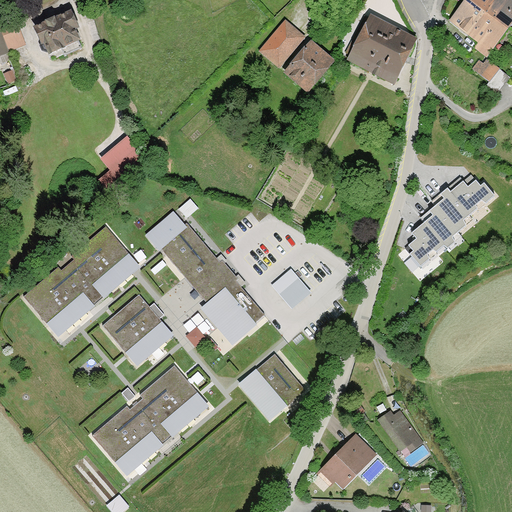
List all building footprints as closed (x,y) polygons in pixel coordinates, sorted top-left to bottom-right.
[(511,32),(511,0),(463,0),(448,22),(495,56),(511,32)] [(83,14),(43,29),(55,60),(95,46),(83,14)] [(371,15),(349,57),(394,80),(415,38),(371,15)] [(288,16),(261,45),(316,96),(343,67),(288,16)] [(0,17),(0,59),(14,55),(0,17)] [(511,74),(488,60),(477,72),(500,97),(511,82),(511,74)] [(126,140),(105,158),(125,181),(150,160),(130,137),(126,140)] [(463,180),(450,191),(469,214),(493,194),(484,183),(481,186),(476,180),(468,186),(463,180)] [(432,214),(423,222),(444,246),(447,250),(456,242),(451,237),(465,225),(462,221),(469,214),(450,191),(447,188),(440,194),(444,198),(429,211),(432,214)] [(192,198),(181,207),(188,216),(199,207),(192,198)] [(171,205),(145,228),(215,305),(208,309),(240,347),(262,325),(232,289),(241,279),(171,205)] [(104,222),(26,293),(53,323),(88,292),(103,308),(112,300),(99,285),(134,254),(104,222)] [(444,246),(423,222),(411,233),(416,239),(408,245),(413,251),(410,254),(420,266),(444,246)] [(293,309),(313,292),(292,267),(272,284),(293,309)] [(166,322),(139,293),(104,324),(131,353),(166,322)] [(197,346),(207,337),(204,333),(212,326),(199,311),(184,324),(190,332),(187,335),(197,346)] [(275,352),(241,380),(275,420),(309,392),(275,352)] [(173,359),(93,430),(123,463),(158,432),(169,444),(179,436),(168,424),(202,393),(173,359)] [(397,406),(378,420),(404,456),(424,442),(397,406)] [(377,455),(355,434),(321,468),(343,489),(377,455)] [(120,493),(107,504),(114,511),(124,511),(132,505),(120,493)]
